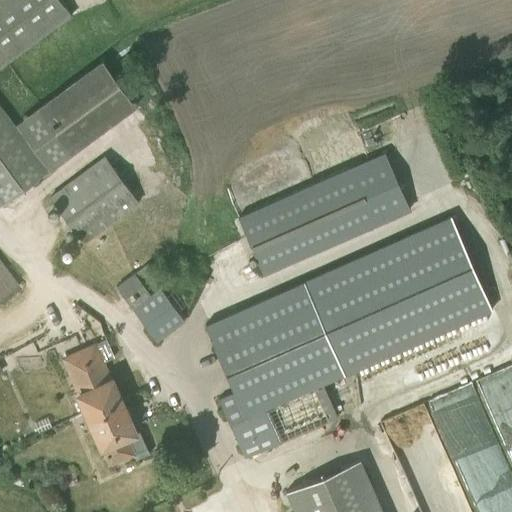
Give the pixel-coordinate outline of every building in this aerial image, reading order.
[(0,0),(0,60),(71,10),(63,0),(0,0)] [(0,195),(2,198),(136,97),(100,49),(13,114),(0,97),(0,195)] [(79,238),(142,196),(108,145),(45,187),(79,238)] [(374,223),(410,208),(384,150),(348,166),(346,164),(236,213),(263,274),(375,225),(374,223)] [(321,382),(491,307),(451,215),(204,324),(234,390),(218,397),(244,456),(336,416),(333,409),(344,404),(335,385),(325,390),(321,382)] [(0,296),(18,284),(0,259),(0,296)] [(156,338),(183,318),(160,287),(150,294),(138,278),(152,268),(147,261),(116,285),(156,338)] [(60,358),(83,413),(119,397),(111,377),(109,377),(101,360),(113,355),(106,338),(60,358)] [(511,366),(384,409),(407,477),(439,466),(443,478),(462,472),(464,478),(479,473),(460,415),(474,410),(478,423),(491,419),(487,407),(511,399),(511,366)] [(134,430),(119,397),(83,413),(99,448),(100,448),(107,464),(133,454),(135,458),(149,452),(139,428),(134,430)] [(293,511),(381,511),(358,460),(284,491),(293,511)]
